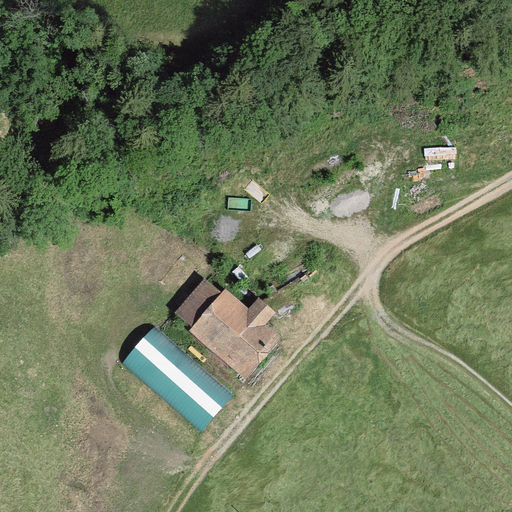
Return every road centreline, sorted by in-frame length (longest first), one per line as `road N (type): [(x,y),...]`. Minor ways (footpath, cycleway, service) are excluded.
road 1 (track): [(372,274),(207,460),(177,511)]
road 2 (track): [(511,410),(461,366),(388,325),(376,307),(372,274)]
road 3 (track): [(511,179),(392,249),(372,274)]
